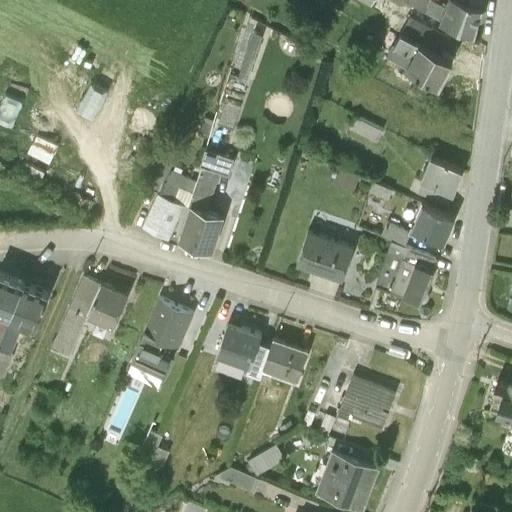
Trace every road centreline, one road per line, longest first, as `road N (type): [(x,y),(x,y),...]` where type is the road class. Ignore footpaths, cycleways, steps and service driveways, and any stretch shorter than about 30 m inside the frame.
road 1 (residential): [(0,235),(115,237),(411,329),(463,319)]
road 2 (tertiary): [(510,0),(463,319)]
road 3 (tertiary): [(463,319),(401,511)]
